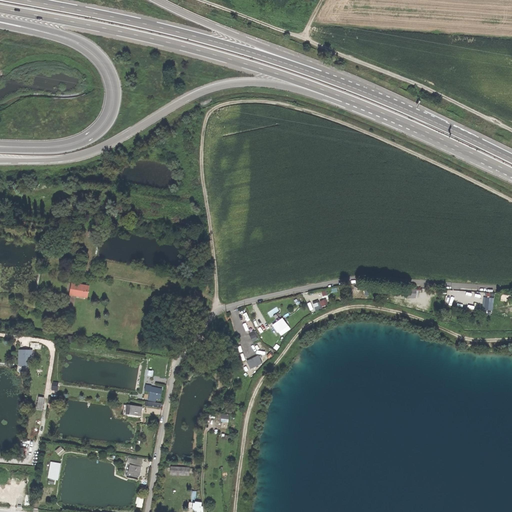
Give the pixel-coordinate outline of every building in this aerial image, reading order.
[(70,296),(87,299),(89,288),(72,285),(70,296)] [(321,307),(327,305),(325,298),(319,301),(321,307)] [(493,298),(485,298),(484,309),(492,310),(493,298)] [(318,301),(312,304),(315,311),(321,309),(318,301)] [(275,327),(281,335),(290,328),(284,320),(275,327)] [(252,341),(257,338),(252,331),(248,334),(252,341)] [(19,366),(29,366),(29,352),(20,352),(19,366)] [(257,354),(245,361),(250,369),(262,363),(257,354)] [(34,409),(41,410),(43,397),(37,396),(34,409)] [(128,415),(141,417),(142,408),(130,406),(130,407),(129,407),(128,415)] [(58,456),(64,451),(60,446),(54,450),(58,456)] [(136,474),(144,475),(146,467),(133,464),(131,474),(135,475),(136,474)] [(194,465),(174,466),(174,475),(194,474),(194,465)] [(195,511),(200,511),(202,503),(197,502),(197,501),(195,501),(195,504),(191,504),(191,511),(195,511)]
